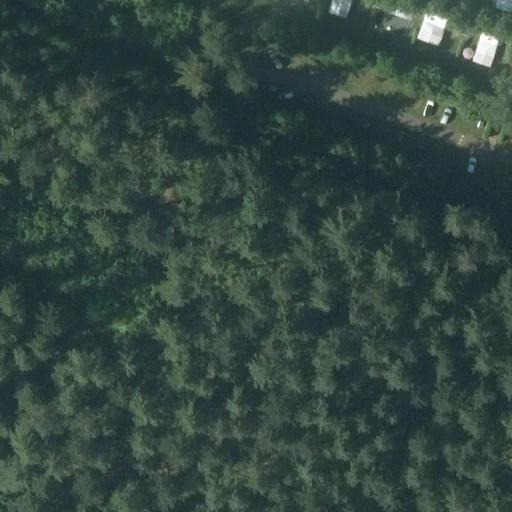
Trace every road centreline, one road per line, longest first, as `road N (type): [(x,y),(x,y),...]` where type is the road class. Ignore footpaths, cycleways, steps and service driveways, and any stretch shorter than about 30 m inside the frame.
road 1 (track): [(204,0),(159,247),(152,511)]
road 2 (unknown): [(488,151),(511,8)]
